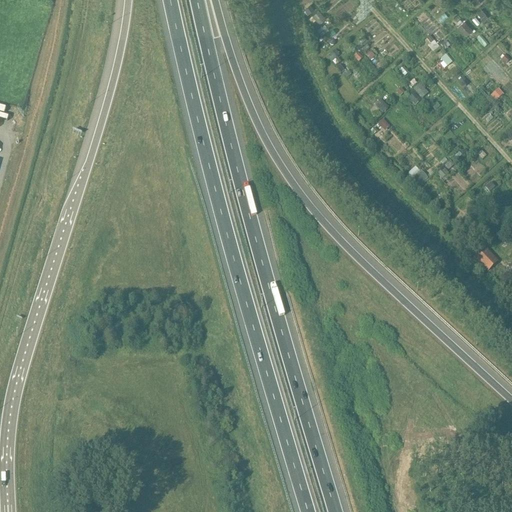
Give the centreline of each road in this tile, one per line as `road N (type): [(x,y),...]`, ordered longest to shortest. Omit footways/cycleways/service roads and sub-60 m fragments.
road 1 (motorway): [(329,511),(196,0)]
road 2 (motorway): [(170,0),(217,210),(302,511)]
road 3 (motorway): [(127,0),(107,101),(18,392),(12,511)]
road 4 (motorway): [(511,402),(333,236),(287,178),(237,80),(216,0)]
